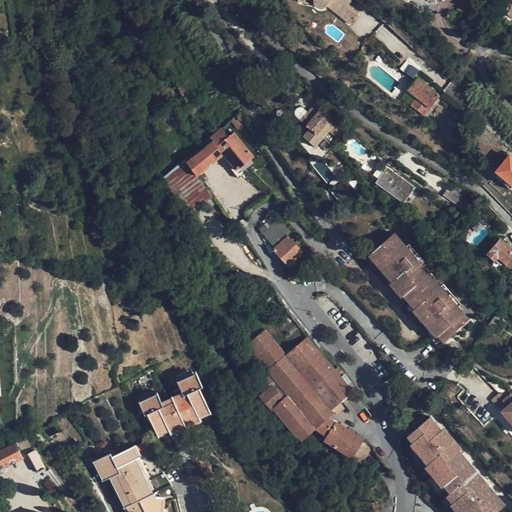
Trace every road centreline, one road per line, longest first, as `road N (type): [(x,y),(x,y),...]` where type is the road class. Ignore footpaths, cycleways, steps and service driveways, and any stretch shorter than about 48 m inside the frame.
road 1 (residential): [(402,511),(385,418),(346,332),(278,282),(248,232),(250,210),(283,207),(333,251),(347,251),(345,238),(277,156),(220,22),(233,0)]
road 2 (residential): [(241,0),(273,12),(348,106),(511,221)]
road 3 (unknown): [(304,301),(333,290),(402,351),(421,350),(442,327),(439,312),(385,253)]
road 4 (residential): [(511,126),(369,15)]
